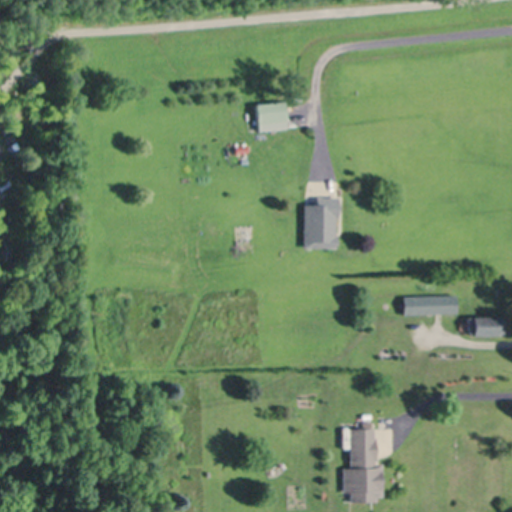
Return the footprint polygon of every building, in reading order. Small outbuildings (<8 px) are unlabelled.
[(287,127),(259,130),(257,103),(284,100),(287,127)] [(338,195),(338,203),(340,203),(340,208),(338,208),(338,216),(336,216),(336,237),(338,237),(338,242),(336,241),(336,245),(303,245),(304,203),(317,203),(317,195),(338,195)] [(456,309),(403,311),(403,293),(456,292),(456,309)] [(497,314),(497,316),(502,316),(503,331),(497,331),(497,333),(489,333),(489,334),(482,334),(482,333),(474,333),(473,332),(469,332),(469,316),(473,315),(497,314)] [(373,428),(373,437),(376,437),(376,459),(375,459),(375,463),(381,462),(382,494),(375,494),(375,500),(350,500),(350,491),(344,491),(343,467),(350,467),(350,428),(373,428)]
